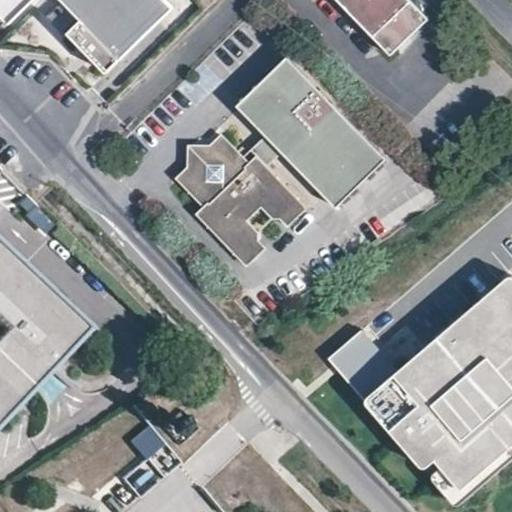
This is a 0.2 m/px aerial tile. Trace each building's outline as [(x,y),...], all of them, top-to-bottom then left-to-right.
[(64,0),(84,20),(71,33),(111,73),(177,9),(168,0),(64,0)] [(346,0),(376,31),(408,0),(346,0)] [(295,61),(244,109),(273,139),(288,156),(342,212),(393,165),(295,61)] [(288,156),(273,139),(258,153),(273,170),(288,156)] [(264,236),(253,225),(263,216),(273,227),(281,228),(286,223),(292,229),(310,212),(263,162),(254,170),(226,142),(214,153),(203,152),(203,158),(198,161),(193,161),(194,173),(185,182),(211,211),(206,217),(254,266),(269,251),(264,246),(265,243),(264,236)] [(263,216),(253,225),(264,236),(273,227),(263,216)] [(0,424),(90,330),(0,243),(0,424)] [(511,460),(511,277),(369,400),(459,505),(511,460)]
